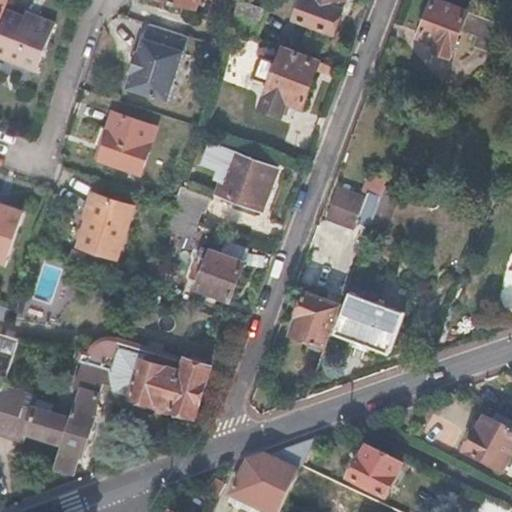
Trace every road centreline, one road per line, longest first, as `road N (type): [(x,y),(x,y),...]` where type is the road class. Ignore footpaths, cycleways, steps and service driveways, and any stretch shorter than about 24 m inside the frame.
road 1 (residential): [(223,453),(225,423),(385,0)]
road 2 (residential): [(511,354),(223,453)]
road 3 (residential): [(92,0),(40,161),(4,147)]
